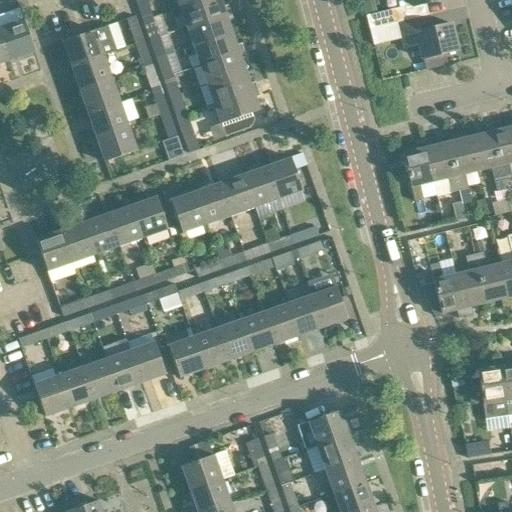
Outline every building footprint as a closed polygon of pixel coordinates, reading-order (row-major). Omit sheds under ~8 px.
[(152,17),(151,14),(145,0),(137,0),(136,1),(143,20),(152,17)] [(169,11),(200,0),(177,0),(180,7),(169,10),(169,11)] [(186,26),(230,11),(228,5),(222,7),(219,0),(200,0),(169,11),(172,18),(182,15),(186,26)] [(401,8),(413,5),(413,7),(440,0),(399,0),(401,7),(370,14),(373,28),(396,23),(404,21),(401,8)] [(193,46),(231,32),(227,21),(233,19),(230,11),(186,26),(193,46)] [(419,44),(425,70),(446,64),(444,54),(457,50),(451,23),(427,29),(424,17),(430,16),(430,15),(404,21),(396,23),(403,48),(419,44)] [(144,41),(142,35),(135,16),(126,19),(135,44),(144,41)] [(154,21),(153,22),(152,17),(143,20),(149,39),(159,35),(154,21)] [(0,31),(10,60),(34,52),(23,20),(0,27),(0,31)] [(103,55),(101,49),(94,30),(62,42),(71,66),(103,55)] [(0,63),(10,60),(0,31),(0,63)] [(200,65),(243,49),(241,43),(236,45),(231,32),(193,46),(183,50),(186,57),(196,53),(200,65)] [(156,59),(166,56),(159,35),(149,39),(156,59)] [(143,68),(152,65),(144,41),(135,44),(143,68)] [(207,85),(245,71),(241,59),(246,57),(243,49),(200,65),(207,85)] [(79,90),(111,79),(103,55),(71,66),(79,90)] [(172,74),(167,60),(166,56),(156,59),(163,77),(172,74)] [(151,91),(160,88),(152,65),(143,68),(151,91)] [(213,103),(257,87),(255,82),(250,84),(245,71),(207,85),(213,103)] [(179,94),(178,91),(172,74),(163,77),(170,97),(179,94)] [(88,114),(120,102),(111,79),(79,90),(88,114)] [(213,103),(218,118),(225,137),(250,128),(250,127),(253,120),(251,113),(259,110),(259,109),(254,98),(260,96),(257,87),(213,103)] [(160,115),(168,112),(160,88),(151,91),(160,115)] [(186,112),(181,98),(179,94),(170,97),(176,116),(186,112)] [(96,137),(128,126),(120,102),(88,114),(96,137)] [(168,139),(177,136),(168,112),(160,115),(168,139)] [(199,150),(192,129),(186,112),(176,116),(189,153),(199,150)] [(511,174),(509,164),(511,163),(511,118),(504,120),(506,128),(491,132),(503,181),(511,178),(511,174)] [(137,151),(130,132),(128,126),(96,137),(105,162),(137,151)] [(503,181),(491,132),(477,135),(475,127),(467,129),(478,172),(491,169),(497,190),(504,188),(502,181),(503,181)] [(465,175),(478,172),(467,129),(460,131),(462,139),(448,143),(459,191),(460,191),(463,203),(471,201),(465,175)] [(459,191),(448,143),(432,146),(430,138),(423,140),(433,183),(434,183),(437,197),(459,191)] [(433,183),(423,140),(415,141),(417,150),(402,153),(414,202),(425,199),(422,186),(433,183)] [(401,167),(398,156),(386,158),(389,170),(401,167)] [(279,198),(283,197),(302,190),(291,158),(268,166),(279,198)] [(255,207),(279,198),(268,166),(243,175),(255,207)] [(231,215),(255,207),(243,175),(220,183),(231,215)] [(207,224),(231,215),(220,183),(196,192),(207,224)] [(182,233),(207,224),(196,192),(170,201),(182,233)] [(167,229),(163,216),(156,197),(133,205),(144,237),(167,229)] [(463,219),(459,202),(450,204),(454,221),(463,219)] [(120,246),(144,237),(133,205),(109,214),(120,246)] [(96,254),(120,246),(109,214),(85,222),(96,254)] [(72,262),(96,254),(85,222),(61,230),(72,262)] [(300,242),(318,235),(315,227),(297,233),(292,235),(295,244),(300,242)] [(47,271),(72,262),(61,230),(36,239),(47,271)] [(511,234),(507,235),(510,247),(497,250),(501,264),(500,264),(510,306),(511,305),(511,234)] [(287,247),(295,244),(292,235),(284,238),(267,244),(271,252),(287,247)] [(299,258),(305,256),(323,250),(320,241),(296,249),(299,258)] [(247,261),(271,252),(267,244),(244,252),(247,261)] [(292,261),(299,258),(296,249),(289,252),(289,253),(272,259),(275,267),(292,261)] [(223,269),(247,261),(244,252),(220,260),(223,269)] [(510,306),(500,264),(487,267),(483,253),(475,255),(486,303),(500,299),(502,308),(510,306)] [(471,306),(486,303),(475,255),(466,257),(469,271),(455,275),(465,317),(473,315),(471,306)] [(252,275),(275,267),(272,259),(249,267),(252,275)] [(205,275),(223,269),(220,260),(202,267),(205,275)] [(157,274),(156,274),(152,263),(140,267),(145,278),(133,282),(136,291),(160,283),(157,274)] [(465,317),(455,275),(444,277),(440,263),(429,265),(433,282),(441,314),(456,310),(458,318),(465,317)] [(228,284),(252,275),(249,267),(225,275),(228,284)] [(157,274),(160,283),(176,277),(173,268),(157,274)] [(210,290),(228,284),(225,275),(207,281),(210,290)] [(112,299),(136,291),(133,282),(109,291),(112,299)] [(441,314),(433,282),(421,286),(430,307),(434,315),(441,314)] [(165,310),(181,304),(177,292),(174,284),(145,294),(148,303),(159,299),(161,299),(165,310)] [(195,286),(177,292),(181,304),(182,304),(186,316),(194,313),(188,298),(198,294),(195,286)] [(312,295),(323,327),(347,319),(336,287),(312,295)] [(88,307),(112,299),(109,291),(85,299),(88,307)] [(147,303),(148,303),(145,294),(114,305),(117,314),(129,310),(131,316),(146,311),(147,303)] [(299,336),(323,327),(312,295),(288,303),(299,336)] [(81,310),(88,307),(85,299),(78,301),(60,308),(63,317),(81,310)] [(276,344),(299,336),(288,303),(265,312),(276,344)] [(93,322),(117,314),(114,305),(90,314),(93,322)] [(252,352),(276,344),(265,312),(241,320),(252,352)] [(76,328),(93,322),(90,314),(72,320),(76,328)] [(229,360),(252,352),(241,320),(217,328),(229,360)] [(43,330),(46,339),(63,333),(60,324),(43,330)] [(204,369),(229,360),(217,328),(193,337),(204,369)] [(28,345),(46,339),(43,330),(25,336),(28,345)] [(154,342),(153,342),(150,334),(127,342),(141,382),(165,374),(154,342)] [(179,378),(204,369),(193,337),(168,345),(179,378)] [(118,391),(141,382),(127,342),(130,351),(106,359),(118,391)] [(511,364),(508,365),(507,357),(499,358),(508,416),(511,414),(511,364)] [(507,416),(508,416),(499,358),(492,359),(493,368),(478,370),(487,430),(509,426),(507,416)] [(93,399),(118,391),(106,359),(82,367),(93,399)] [(70,408),(93,399),(82,367),(59,376),(70,408)] [(45,416),(70,408),(59,376),(34,384),(45,416)] [(317,446),(349,435),(340,410),(308,421),(317,446)] [(272,461),(281,458),(272,434),(264,437),(272,461)] [(325,470),(357,459),(349,435),(317,446),(325,470)] [(258,467),(266,464),(258,439),(249,442),(258,467)] [(222,480),(222,479),(233,474),(225,451),(181,466),(190,491),(222,480)] [(280,485),(289,482),(294,481),(286,456),(281,458),(272,461),(280,485)] [(333,493),(365,482),(357,459),(325,470),(333,493)] [(498,475),(511,472),(511,464),(511,460),(496,463),(498,475)] [(275,488),(272,481),(266,464),(258,467),(266,491),(275,488)] [(197,511),(205,511),(230,503),(222,480),(190,491),(197,511)] [(298,506),(291,489),(289,482),(280,485),(289,509),(298,506)] [(339,511),(356,511),(374,506),(365,482),(333,493),(339,511)] [(281,511),(283,511),(277,494),(275,488),(266,491),(273,511),(281,511)] [(66,511),(102,511),(98,500),(66,511)] [(508,511),(507,502),(497,503),(498,511),(508,511)] [(233,511),(230,503),(205,511),(233,511)]
